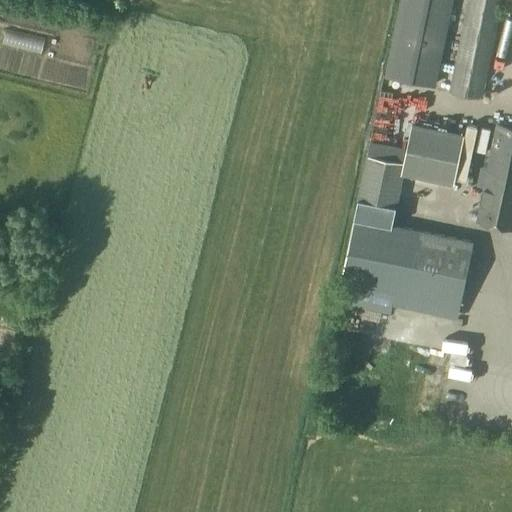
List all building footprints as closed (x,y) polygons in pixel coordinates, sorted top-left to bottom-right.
[(449,0),(403,0),(388,76),(432,85),(449,0)] [(500,16),(503,0),(466,0),(448,92),(482,99),(500,16)] [(474,222),(511,229),(511,125),(494,121),(474,222)] [(463,134),(410,123),(401,161),(368,153),(337,281),(397,294),(393,305),(433,312),(436,302),(461,306),(473,239),(391,224),(403,173),(453,185),(463,134)] [(372,366),(404,374),(406,363),(375,355),(372,366)] [(434,370),(434,384),(464,383),(464,370),(434,370)]
